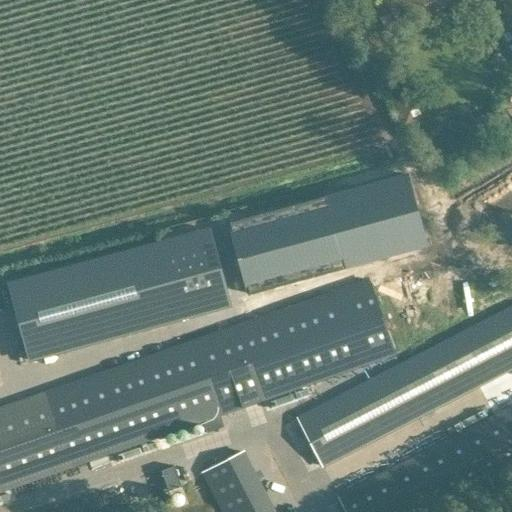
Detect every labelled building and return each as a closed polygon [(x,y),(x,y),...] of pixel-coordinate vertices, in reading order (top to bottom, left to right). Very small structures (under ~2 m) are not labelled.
[(384,32),(450,6),(453,14),(485,2),(511,57),(511,0),(380,0),(373,3),(374,6),(356,13),(366,37),(383,30),(384,32)] [(400,174),(222,224),(242,293),(420,243),(400,174)] [(206,224),(9,279),(32,359),(228,304),(206,224)] [(9,406),(0,409),(0,492),(72,468),(86,463),(203,422),(207,432),(223,426),(220,416),(225,415),(395,355),(389,338),(369,281),(233,328),(198,340),(39,396),(9,406)] [(511,307),(299,419),(323,465),(511,367),(511,307)] [(488,480),(511,467),(511,407),(339,497),(346,511),(425,511),(474,487),(478,496),(493,489),(488,480)] [(275,511),(244,452),(203,473),(223,511),(275,511)] [(174,466),(160,471),(167,489),(181,485),(174,466)]
